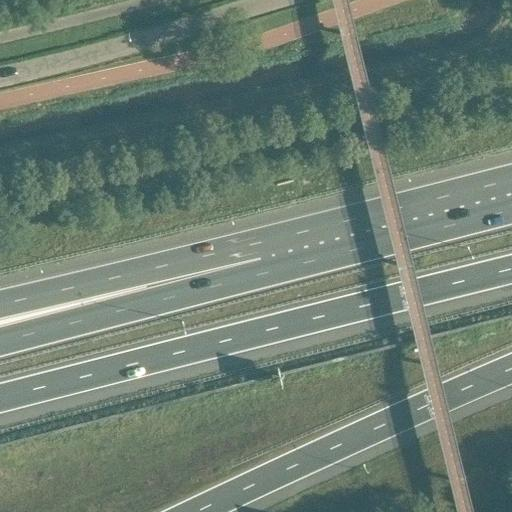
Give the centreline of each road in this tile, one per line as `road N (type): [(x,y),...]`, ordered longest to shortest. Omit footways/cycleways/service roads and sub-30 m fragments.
road 1 (motorway): [(0,399),(511,270)]
road 2 (motorway): [(201,511),(511,369)]
road 3 (unclassified): [(0,73),(266,0)]
road 4 (motorway): [(259,273),(0,339)]
road 5 (motorway): [(259,273),(0,318)]
road 6 (motorway): [(511,209),(259,273)]
